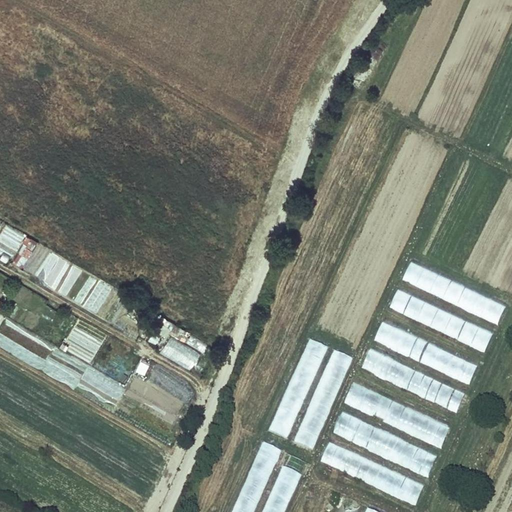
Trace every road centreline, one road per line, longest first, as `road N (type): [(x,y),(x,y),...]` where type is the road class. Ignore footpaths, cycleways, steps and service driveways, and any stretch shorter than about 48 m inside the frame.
road 1 (track): [(388,0),(326,96),(232,358),(166,511)]
road 2 (track): [(162,511),(0,417)]
